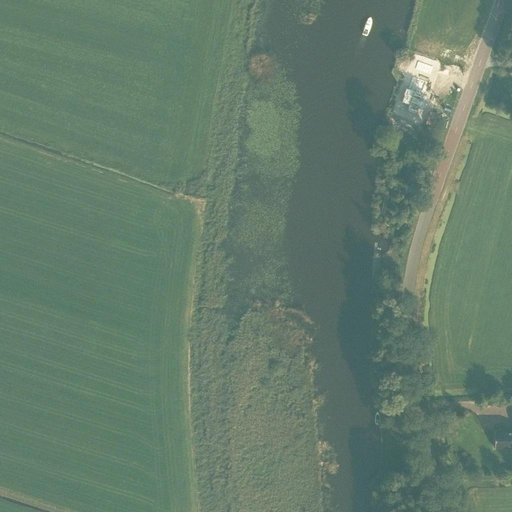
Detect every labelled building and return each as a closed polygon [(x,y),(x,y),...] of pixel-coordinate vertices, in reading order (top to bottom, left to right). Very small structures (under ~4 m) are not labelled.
[(434,68),(419,62),(416,69),(431,75),(434,68)] [(428,82),(413,77),(408,89),(406,88),(401,102),(408,105),(406,111),(415,115),(418,109),(423,110),(427,99),(422,97),(428,82)] [(411,174),(407,185),(414,187),(418,176),(411,174)] [(412,195),(415,189),(407,186),(405,192),(412,195)] [(394,202),(383,200),(380,214),(391,216),(394,202)] [(511,429),(494,430),(494,448),(511,447),(511,429)]
